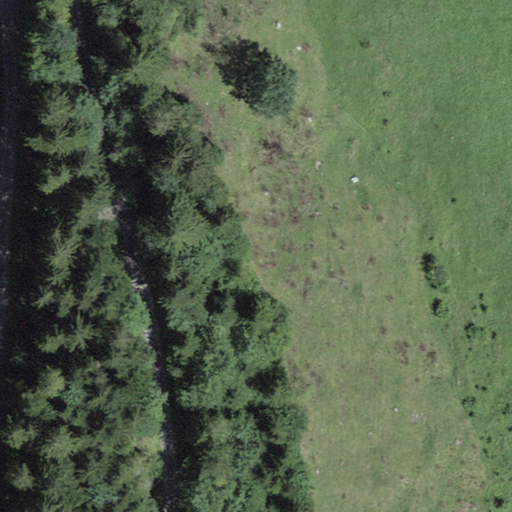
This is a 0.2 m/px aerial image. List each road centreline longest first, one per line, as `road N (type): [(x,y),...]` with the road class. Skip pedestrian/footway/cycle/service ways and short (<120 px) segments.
road 1 (unclassified): [(70,0),(150,340),(169,511)]
road 2 (track): [(7,0),(0,264)]
